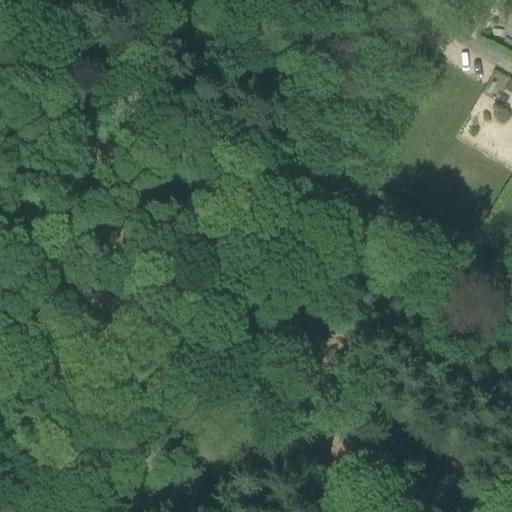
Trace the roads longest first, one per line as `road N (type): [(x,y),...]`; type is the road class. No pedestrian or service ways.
road 1 (unclassified): [(110,511),(307,195)]
road 2 (unclassified): [(0,9),(307,195)]
road 3 (unclassified): [(307,195),(511,315)]
road 4 (unclassified): [(307,195),(427,0)]
